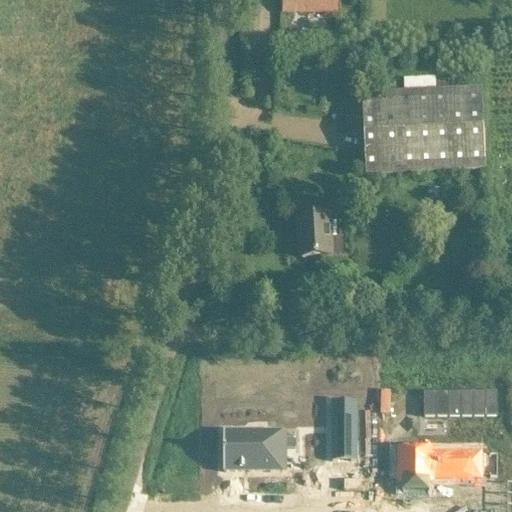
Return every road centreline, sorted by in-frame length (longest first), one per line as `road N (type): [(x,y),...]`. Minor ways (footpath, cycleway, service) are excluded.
road 1 (unclassified): [(177,343),(233,161),(228,0)]
road 2 (unclassified): [(177,343),(511,336)]
road 3 (residential): [(122,509),(341,511)]
road 4 (unclassified): [(122,509),(177,343)]
